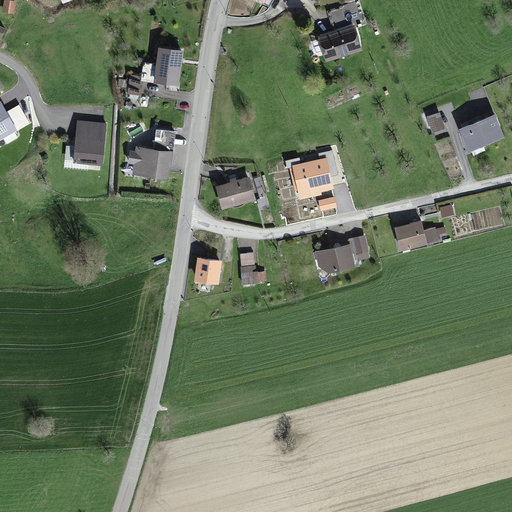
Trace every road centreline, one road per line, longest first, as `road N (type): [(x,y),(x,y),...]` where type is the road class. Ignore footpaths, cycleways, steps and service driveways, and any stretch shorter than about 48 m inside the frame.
road 1 (residential): [(187,212),(211,227),(256,235),(511,181)]
road 2 (tertiary): [(118,511),(154,395),(187,212)]
road 3 (tertiary): [(187,212),(219,0)]
